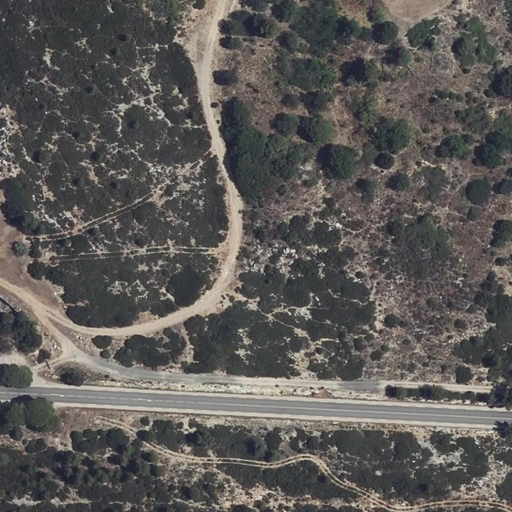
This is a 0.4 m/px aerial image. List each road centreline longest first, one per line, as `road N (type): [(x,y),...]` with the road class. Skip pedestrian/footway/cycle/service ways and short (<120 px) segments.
road 1 (track): [(0,275),(97,327),(141,326),(188,308),(221,276),(235,239),(235,181),(205,77),(230,0)]
road 2 (primary): [(511,419),(0,392)]
road 3 (track): [(65,396),(93,420),(125,428),(168,457),(271,471),(310,457),(402,510),(511,508)]
road 4 (track): [(511,387),(244,380),(81,355)]
